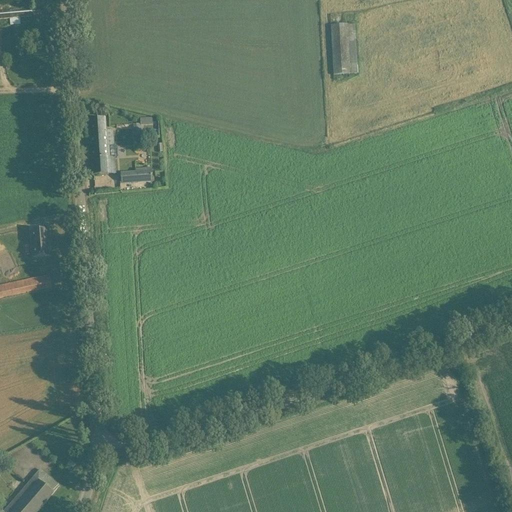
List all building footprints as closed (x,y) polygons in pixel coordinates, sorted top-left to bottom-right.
[(0,20),(32,17),(32,9),(28,9),(7,11),(0,11),(0,20)] [(355,25),(330,26),(333,76),(358,75),(355,25)] [(114,175),(116,175),(115,155),(116,155),(115,149),(114,149),(113,131),(111,132),(105,132),(104,119),(100,119),(90,120),(93,176),(114,175)] [(135,173),(136,184),(153,182),(152,172),(135,173)] [(49,230),(33,231),(33,240),(31,241),(32,258),(49,257),(48,244),(50,243),(49,230)] [(0,299),(52,288),(49,276),(0,285),(0,299)] [(37,511),(59,487),(40,470),(4,511),(2,511),(1,510),(0,511),(37,511)]
